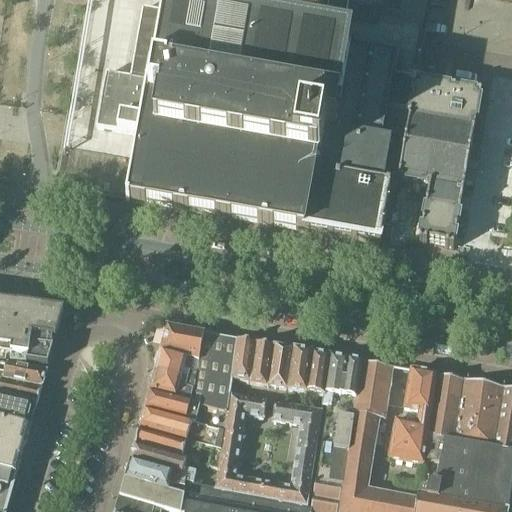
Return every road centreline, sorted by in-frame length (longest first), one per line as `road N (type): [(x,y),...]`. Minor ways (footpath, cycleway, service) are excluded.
road 1 (tertiary): [(136,284),(511,351)]
road 2 (tertiary): [(511,311),(143,245)]
road 3 (residential): [(97,333),(73,348),(24,511)]
road 4 (residential): [(97,511),(138,370),(126,341)]
road 5 (tertiary): [(143,245),(0,222)]
